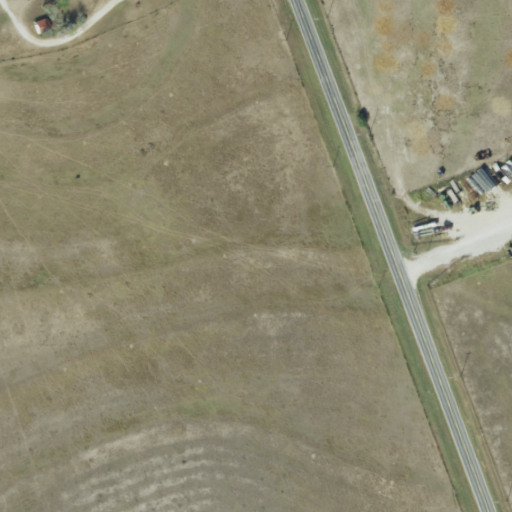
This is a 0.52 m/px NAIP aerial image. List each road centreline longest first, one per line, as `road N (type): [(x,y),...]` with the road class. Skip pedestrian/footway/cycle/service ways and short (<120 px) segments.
road 1 (secondary): [(487,511),(295,0)]
road 2 (residential): [(400,278),(511,229)]
